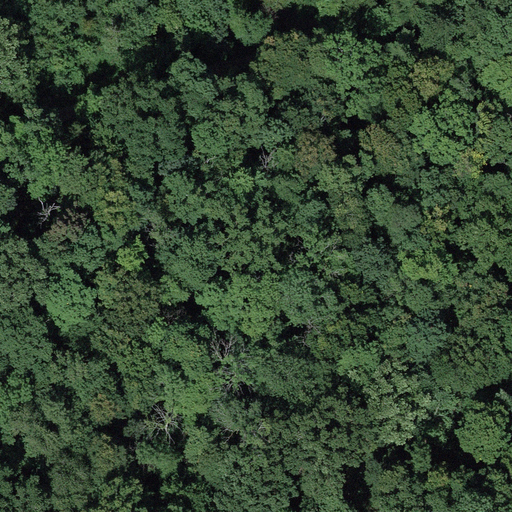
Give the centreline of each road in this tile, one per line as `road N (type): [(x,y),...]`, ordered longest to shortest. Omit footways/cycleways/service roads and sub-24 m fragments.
road 1 (track): [(328,34),(0,132)]
road 2 (track): [(511,113),(414,56),(328,34),(270,0)]
road 3 (track): [(511,379),(390,511)]
